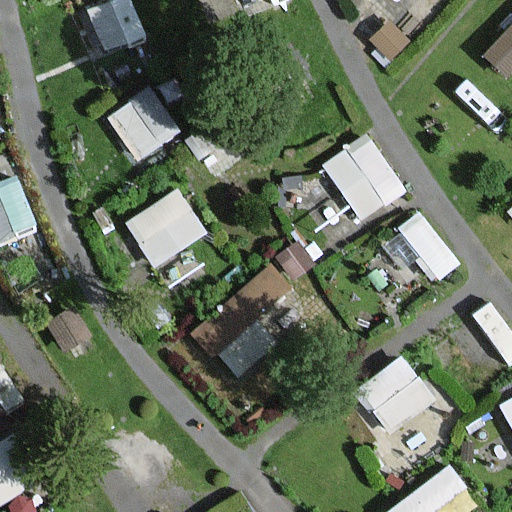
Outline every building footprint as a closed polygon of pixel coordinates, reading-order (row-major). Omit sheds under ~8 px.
[(379,0),(405,12),(411,0),(379,0)] [(511,11),(491,39),(511,55),(511,11)] [(149,84),(113,104),(140,151),(175,131),(149,84)] [(369,124),(320,155),(342,188),(309,209),(329,239),(410,188),(369,124)] [(123,214),(154,260),(208,224),(177,178),(123,214)] [(430,274),(457,258),(424,202),(397,217),(430,274)] [(289,237),(192,322),(222,356),(319,271),(289,237)] [(198,239),(159,259),(175,289),(214,269),(198,239)] [(351,378),(375,420),(431,389),(407,347),(351,378)] [(511,386),(498,394),(511,420),(511,386)] [(386,511),(425,511),(466,480),(448,457),(384,508),(386,511)]
